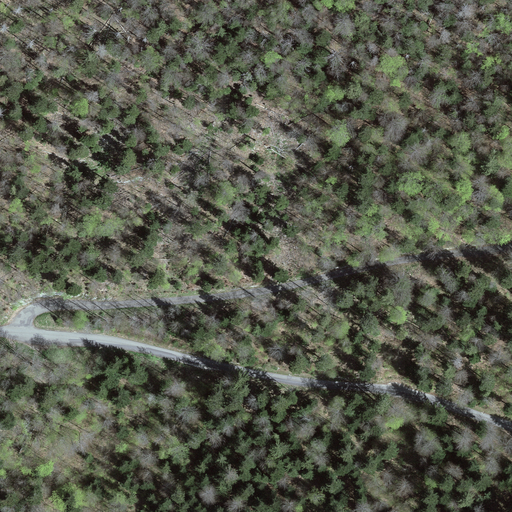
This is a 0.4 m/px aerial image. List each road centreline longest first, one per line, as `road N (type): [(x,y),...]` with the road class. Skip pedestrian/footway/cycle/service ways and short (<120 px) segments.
road 1 (unclassified): [(511,245),(208,298),(50,306),(33,311),(21,332)]
road 2 (unclassified): [(511,429),(411,394),(271,378),(126,345),(21,332)]
